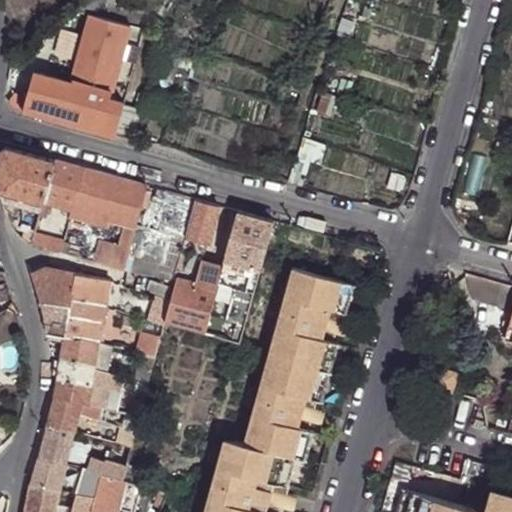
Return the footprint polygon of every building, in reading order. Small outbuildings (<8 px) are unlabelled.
[(78,24),(82,10),(76,8),(64,20),(78,24)] [(13,107),(117,136),(125,104),(125,101),(111,97),(114,84),(119,85),(120,80),(116,79),(130,24),(91,13),(72,80),(34,71),(26,99),(17,97),(11,103),(13,107)] [(33,49),(21,60),(36,65),(69,72),(78,37),(55,31),(43,40),(40,55),(33,49)] [(229,65),(214,61),(209,81),(223,85),(229,65)] [(125,101),(125,104),(143,109),(150,93),(151,88),(147,87),(150,75),(133,70),(125,101)] [(330,115),(336,95),(323,91),(317,111),(330,115)] [(150,93),(143,109),(156,115),(167,119),(173,101),(150,93)] [(117,136),(135,141),(136,137),(143,109),(125,104),(117,136)] [(156,115),(143,109),(136,137),(154,142),(161,121),(155,119),(156,115)] [(0,188),(43,201),(54,160),(6,146),(0,151),(0,188)] [(81,168),(54,160),(43,201),(72,209),(81,168)] [(81,168),(72,209),(71,215),(109,225),(111,220),(108,218),(118,178),(81,168)] [(143,201),(147,185),(118,178),(108,218),(111,220),(135,227),(143,201)] [(218,205),(196,199),(186,237),(207,242),(218,205)] [(160,245),(163,234),(170,209),(143,201),(135,227),(133,237),(160,245)] [(273,220),(239,211),(225,260),(259,269),(273,220)] [(47,236),(34,232),(31,243),(44,247),(47,236)] [(130,247),(133,237),(119,233),(116,244),(130,247)] [(47,236),(44,247),(60,252),(63,241),(47,236)] [(157,258),(160,245),(133,237),(130,247),(129,251),(157,258)] [(100,239),(94,261),(110,265),(116,244),(104,241),(100,239)] [(64,241),(62,252),(68,254),(72,243),(64,241)] [(72,243),(68,254),(81,258),(84,246),(72,243)] [(110,265),(124,269),(129,251),(130,247),(116,244),(110,265)] [(220,276),(223,266),(202,260),(195,282),(217,289),(219,282),(220,276)] [(259,269),(225,260),(223,266),(220,276),(255,286),(259,269)] [(338,309),(346,280),(295,266),(246,442),(236,439),(216,511),(283,511),(291,484),(290,484),(298,456),(306,427),(311,428),(319,399),(314,397),(329,339),(335,340),(343,311),(338,309)] [(32,273),(41,300),(71,305),(73,296),(77,273),(45,267),(32,273)] [(511,284),(467,272),(470,286),(474,299),(511,309),(511,284)] [(77,273),(73,296),(106,302),(111,280),(77,273)] [(210,314),(217,289),(195,282),(177,278),(165,321),(205,332),(210,314)] [(356,283),(346,280),(338,309),(343,311),(348,312),(356,283)] [(229,285),(219,282),(217,289),(210,314),(220,316),(229,285)] [(153,318),(164,321),(170,298),(159,295),(153,318)] [(106,302),(73,296),(71,305),(70,315),(103,319),(106,302)] [(41,300),(48,332),(65,335),(65,334),(67,335),(70,315),(71,305),(41,300)] [(220,316),(210,314),(205,332),(221,336),(226,318),(220,316)] [(70,315),(67,335),(99,340),(103,319),(70,315)] [(154,357),(160,336),(147,332),(141,354),(144,354),(154,357)] [(63,343),(61,356),(95,363),(99,344),(99,340),(67,335),(65,334),(65,335),(63,343)] [(340,342),(335,340),(329,339),(314,397),(319,399),(324,400),(340,342)] [(99,344),(95,363),(95,369),(106,372),(113,346),(99,344)] [(148,382),(154,357),(144,354),(137,379),(148,382)] [(58,377),(91,383),(92,384),(95,369),(95,363),(61,356),(61,357),(58,377)] [(439,366),(433,387),(439,388),(453,392),(459,372),(439,366)] [(82,401),(87,402),(91,386),(91,383),(58,377),(55,394),(82,401)] [(100,408),(105,409),(110,393),(91,386),(87,402),(100,408)] [(75,429),(79,413),(82,401),(55,394),(54,399),(47,425),(75,429)] [(96,419),(100,408),(87,402),(82,401),(79,413),(96,419)] [(485,425),(498,429),(498,418),(494,404),(482,407),(485,425)] [(135,432),(139,416),(130,413),(125,413),(122,427),(135,432)] [(67,461),(74,431),(75,429),(47,425),(38,457),(67,461)] [(131,447),(135,432),(122,427),(120,426),(116,442),(131,447)] [(315,430),(311,428),(306,427),(298,456),(308,459),(315,430)] [(105,453),(103,460),(105,460),(111,462),(113,455),(105,453)] [(84,468),(90,469),(93,458),(88,455),(85,464),(84,468)] [(126,466),(128,459),(113,455),(111,462),(126,466)] [(61,489),(67,461),(38,457),(31,482),(61,489)] [(90,469),(101,473),(105,460),(103,460),(93,458),(90,469)] [(122,481),(126,466),(111,462),(105,460),(101,473),(100,475),(122,481)] [(95,498),(100,475),(101,473),(90,469),(84,468),(76,493),(95,498)] [(115,511),(124,482),(122,481),(100,475),(95,498),(93,508),(107,511),(115,511)] [(55,511),(61,489),(31,482),(26,511),(55,511)] [(124,482),(115,511),(132,511),(139,486),(124,482)] [(408,511),(414,492),(404,489),(398,511),(408,511)] [(474,511),(475,509),(414,492),(408,511),(511,511),(511,502),(489,496),(485,511),(474,511)] [(107,511),(93,508),(95,498),(76,493),(70,511),(107,511)]
